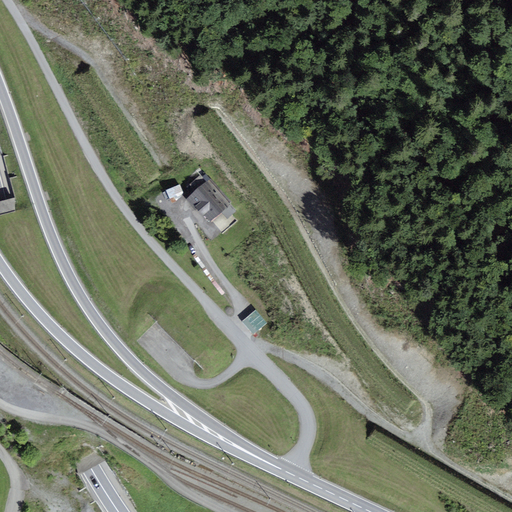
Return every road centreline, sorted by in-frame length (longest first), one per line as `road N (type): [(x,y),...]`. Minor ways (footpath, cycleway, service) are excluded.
road 1 (track): [(292,474),(307,436),(303,408),(120,206),(7,0)]
road 2 (tertiary): [(261,459),(141,371),(88,308),(44,217),(0,87)]
road 3 (tertiary): [(0,263),(41,317),(106,375),(179,422),(261,459)]
road 4 (primary): [(0,208),(62,404),(118,511)]
road 5 (track): [(0,405),(100,430),(182,489),(231,511)]
road 6 (track): [(144,340),(201,384),(251,352)]
road 7 (track): [(188,220),(240,305),(232,332)]
